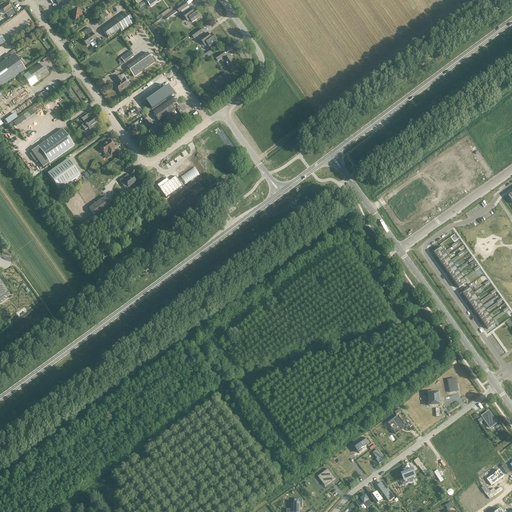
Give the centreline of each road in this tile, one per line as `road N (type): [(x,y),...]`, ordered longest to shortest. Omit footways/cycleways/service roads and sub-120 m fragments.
road 1 (secondary): [(0,398),(276,195)]
road 2 (unclassified): [(222,111),(154,160),(142,160),(29,0)]
road 3 (secondary): [(333,153),(511,19)]
road 4 (residential): [(495,385),(334,511)]
road 5 (tertiary): [(490,378),(398,248)]
road 6 (residential): [(506,368),(423,249)]
road 7 (tertiary): [(222,111),(256,84),(263,66),(222,0)]
road 8 (unclassified): [(511,169),(398,248)]
